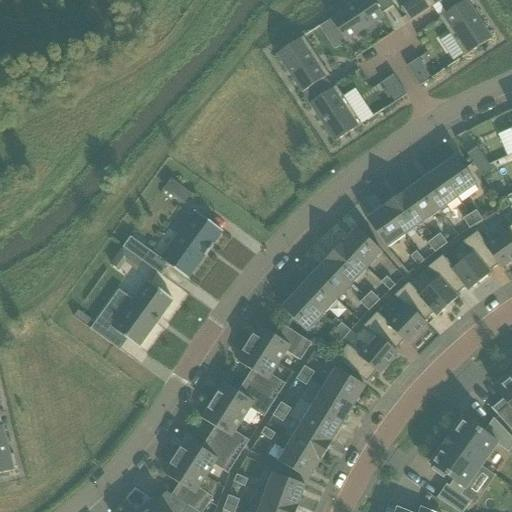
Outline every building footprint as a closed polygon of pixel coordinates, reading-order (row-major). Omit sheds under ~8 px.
[(388,0),(360,0),(330,20),(331,21),(346,44),(384,18),(382,15),(393,7),(388,0)] [(413,0),(401,9),(410,23),(439,3),(446,15),(466,1),(465,0),(413,0)] [(446,15),(440,19),(465,57),(492,40),(466,1),(446,15)] [(329,76),(304,38),(277,55),(309,105),(333,89),(325,78),(329,76)] [(407,67),(420,87),(432,79),(419,60),(407,67)] [(382,84),(395,104),(407,96),(393,76),(382,84)] [(335,143),(362,126),(336,87),(333,89),(309,105),(335,143)] [(483,178),(493,171),(477,148),(467,155),(483,178)] [(438,170),(458,199),(476,186),(456,158),(438,170)] [(440,211),(458,199),(438,170),(420,183),(440,211)] [(403,194),(402,195),(423,224),(440,211),(420,183),(403,195),(403,194)] [(184,189),(177,200),(184,205),(192,195),(184,189)] [(402,195),(384,207),(405,236),(423,224),(402,195)] [(387,249),(405,236),(384,207),(384,208),(366,221),(387,249)] [(162,277),(169,266),(189,280),(205,257),(206,258),(214,246),(213,246),(223,232),(195,212),(160,259),(150,252),(142,263),(162,277)] [(470,216),(476,226),(483,222),(476,212),(470,216)] [(486,222),(491,230),(502,223),(496,215),(486,222)] [(476,226),(470,216),(463,220),(469,230),(476,226)] [(341,245),(367,270),(382,253),(357,229),(342,245),(341,245)] [(478,233),(463,243),(472,255),(473,254),(489,273),(498,266),(501,270),(511,262),(511,236),(509,232),(487,247),(478,233)] [(434,240),(441,249),(447,244),(440,235),(434,240)] [(441,249),(434,240),(427,244),(435,254),(441,249)] [(341,245),(326,261),(352,285),(367,270),(341,245)] [(410,258),(418,267),(424,262),(416,253),(410,258)] [(443,256),(428,268),(439,279),(455,296),(465,289),(468,292),(490,275),(489,273),(473,254),(472,255),(454,269),(443,256)] [(326,262),(312,277),(337,301),(352,285),(326,261),(325,262),(326,262)] [(312,277),(297,293),(322,317),(337,301),(312,277)] [(381,283),(389,292),(395,287),(387,278),(381,283)] [(409,283),(395,296),(407,307),(408,306),(424,323),(434,314),(437,318),(458,299),(455,296),(439,279),(421,296),(409,283)] [(105,341),(113,330),(139,349),(156,325),(154,323),(159,317),(161,319),(173,302),(147,283),(119,321),(105,311),(90,331),(105,341)] [(307,333),(322,317),(297,293),(282,309),(307,333)] [(366,298),(374,307),(380,301),(371,293),(366,298)] [(374,307),(366,298),(360,304),(369,312),(374,307)] [(378,313),(364,327),(377,337),(395,351),(404,342),(407,345),(427,325),(424,323),(408,306),(407,307),(390,325),(378,313)] [(87,327),(91,321),(78,311),(74,317),(87,327)] [(336,330),(345,338),(351,332),(341,324),(336,330)] [(253,336),(248,345),(279,364),(286,353),(300,362),(312,344),(281,325),(274,337),(261,328),(255,337),(253,336)] [(345,338),(336,330),(331,336),(340,344),(344,340),(345,338)] [(357,338),(355,336),(351,332),(345,338),(344,340),(350,346),(357,338)] [(348,345),(336,360),(367,383),(376,372),(380,376),(398,354),(395,351),(377,337),(361,356),(348,345)] [(244,354),(238,363),(252,372),(245,383),(275,402),(285,385),(271,376),(279,364),(248,345),(242,353),(244,354)] [(318,362),(324,353),(317,349),(312,357),(318,362)] [(300,374),(310,380),(315,374),(305,367),(300,374)] [(324,389),(354,407),(366,388),(336,370),(324,389)] [(310,380),(300,374),(296,380),(306,387),(310,380)] [(511,375),(507,380),(505,377),(495,385),(497,388),(495,390),(508,406),(496,414),(511,431),(511,375)] [(224,384),(213,402),(243,421),(250,409),(264,418),(275,402),(245,383),(238,393),(224,384)] [(342,425),(354,407),(324,389),(313,407),(342,425)] [(213,402),(202,420),(215,428),(208,439),(238,458),(249,442),(235,433),(243,421),(213,402)] [(277,410),(287,417),(291,410),(281,404),(277,410)] [(313,407),(301,425),(332,444),(332,443),(342,425),(313,407)] [(287,417),(277,410),(273,417),(283,423),(287,417)] [(462,419),(446,442),(481,467),(497,445),(508,454),(511,448),(511,438),(494,419),(483,434),(478,430),(480,427),(469,419),(467,422),(462,419)] [(301,425),(290,444),(321,463),(332,444),(301,425)] [(10,456),(3,427),(0,427),(0,474),(14,471),(13,469),(17,468),(14,455),(10,456)] [(275,435),(265,428),(261,435),(271,442),(275,435)] [(181,449),(175,458),(206,478),(214,466),(228,475),(238,458),(208,439),(202,450),(188,441),(182,450),(181,449)] [(461,495),(481,467),(446,442),(430,465),(434,468),(432,471),(443,479),(445,476),(453,481),(449,487),(447,485),(437,499),(456,511),(464,511),(471,503),(461,495)] [(321,463),(290,444),(278,463),(308,481),(319,463),(320,463),(321,463)] [(171,467),(165,476),(179,485),(172,496),(188,507),(196,511),(203,511),(213,498),(199,489),(206,478),(175,458),(170,466),(171,467)] [(273,474),(265,495),(299,508),(299,507),(298,507),(305,487),(273,474)] [(234,483),(245,488),(248,480),(237,476),(234,483)] [(296,511),(299,508),(265,495),(258,511),(296,511)] [(226,504),(237,508),(240,501),(228,497),(226,504)] [(139,511),(137,511),(164,511),(156,502),(153,505),(150,501),(139,511)]
